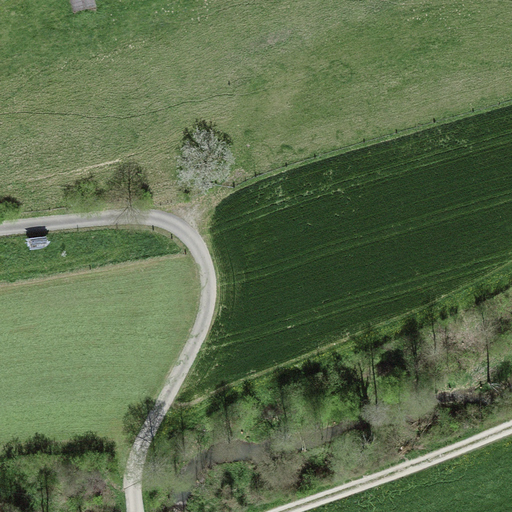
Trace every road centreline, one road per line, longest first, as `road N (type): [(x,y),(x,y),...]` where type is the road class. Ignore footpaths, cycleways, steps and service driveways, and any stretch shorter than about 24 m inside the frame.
road 1 (track): [(136,511),(133,466),(203,319),(207,274),(199,251),(185,232),(146,216),(0,227)]
road 2 (track): [(278,511),(511,426)]
